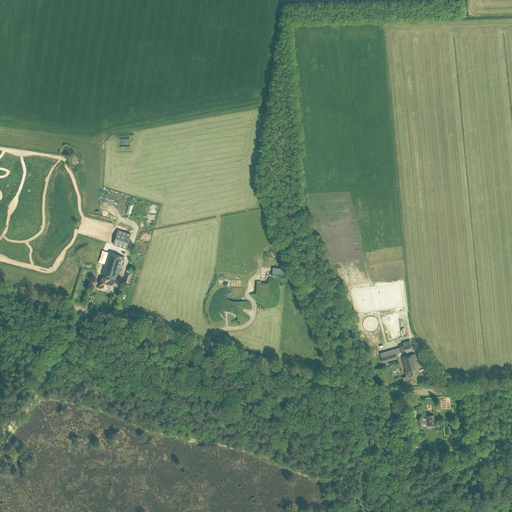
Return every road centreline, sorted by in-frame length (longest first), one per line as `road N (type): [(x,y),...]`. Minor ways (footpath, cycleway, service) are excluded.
road 1 (tertiary): [(511,385),(370,392),(0,289)]
road 2 (track): [(84,312),(0,442)]
